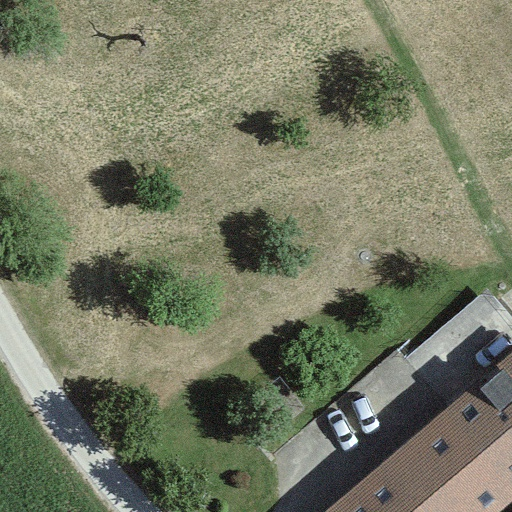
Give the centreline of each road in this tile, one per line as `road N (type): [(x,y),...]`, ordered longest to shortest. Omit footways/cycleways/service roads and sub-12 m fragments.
road 1 (track): [(507,324),(291,511)]
road 2 (unclassified): [(0,322),(61,418),(139,511)]
